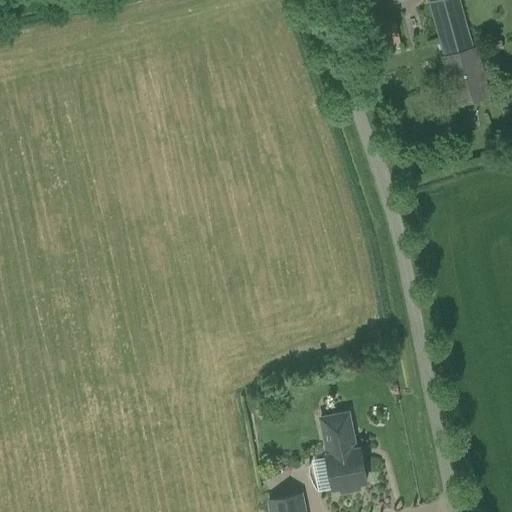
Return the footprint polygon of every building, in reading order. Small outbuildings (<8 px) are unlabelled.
[(445,53),(440,54),(455,106),(492,95),(477,44),(474,45),(460,0),(431,0),(430,0),(445,53)] [(394,18),(381,20),(387,47),(399,44),(394,18)] [(501,42),(489,45),(490,52),(503,48),(501,42)] [(494,71),(498,85),(511,81),(511,80),(509,68),(494,71)] [(328,454),(325,454),(332,488),(339,487),(340,492),(360,488),(359,483),(366,481),(362,460),(361,460),(361,461),(358,462),(348,412),(320,418),(328,454)] [(265,499),(267,511),(303,511),(300,492),(265,499)]
